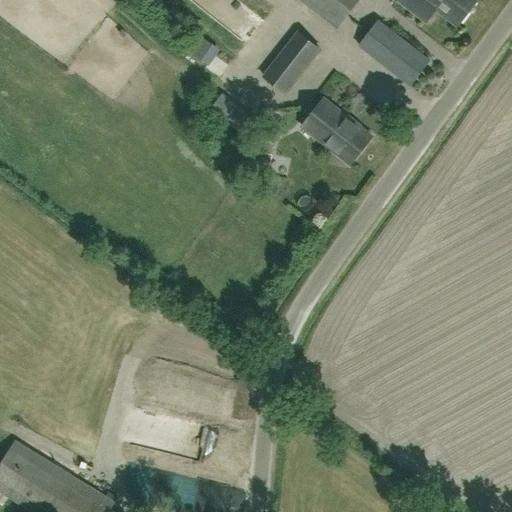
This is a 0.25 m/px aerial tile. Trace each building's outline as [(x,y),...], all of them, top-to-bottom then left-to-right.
[(300,0),(337,29),(359,0),(300,0)] [(401,0),(400,2),(417,15),(430,24),(440,11),(458,25),(477,0),(401,0)] [(379,21),(360,46),(411,86),(431,61),(379,21)] [(263,77),(285,94),(320,50),(298,33),(263,77)] [(257,120),(221,92),(208,109),(244,136),(257,120)] [(302,128),(350,165),(372,136),(325,99),(302,128)] [(132,438),(195,451),(200,431),(136,417),(132,438)] [(16,441),(0,467),(0,491),(33,511),(109,511),(116,502),(16,441)]
